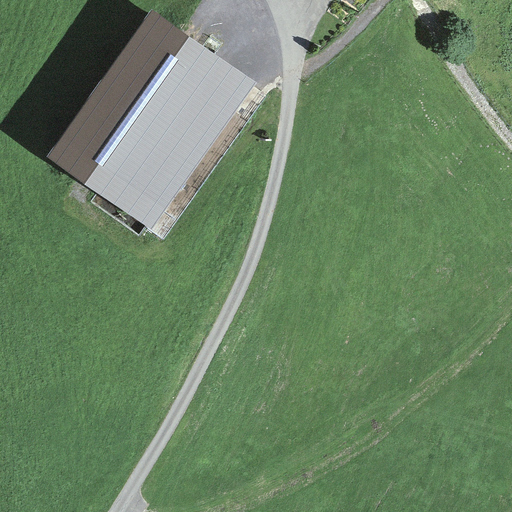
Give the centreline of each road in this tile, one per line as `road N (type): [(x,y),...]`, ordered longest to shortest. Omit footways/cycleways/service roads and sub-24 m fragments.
road 1 (track): [(117,511),(252,263),(292,73),(275,0)]
road 2 (track): [(413,0),(450,65),(511,139)]
